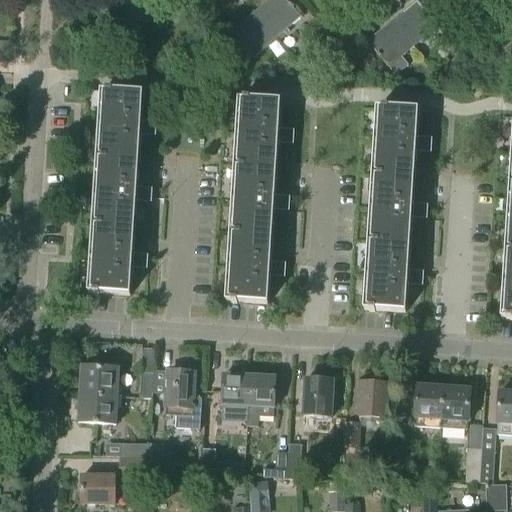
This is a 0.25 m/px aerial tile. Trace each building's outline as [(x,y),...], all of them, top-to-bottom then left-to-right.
[(138,31),(163,10),(154,0),(122,0),(116,6),(138,31)] [(275,41),(301,18),(285,0),(270,0),(253,15),(275,41)] [(413,49),(438,28),(417,2),(391,23),(413,49)] [(115,52),(138,31),(116,6),(92,27),(115,52)] [(175,25),(184,18),(176,10),(168,17),(175,25)] [(252,60),(275,41),(253,15),(230,35),(252,60)] [(313,36),(324,26),(317,18),(306,28),(313,36)] [(396,78),(408,67),(401,58),(413,49),(391,23),(367,43),(396,78)] [(511,45),(505,51),(511,59),(511,65),(503,73),(511,83),(511,45)] [(149,64),(158,74),(167,65),(158,56),(149,64)] [(358,65),(363,71),(374,63),(369,56),(358,65)] [(139,162),(142,117),(143,95),(101,92),(97,159),(139,162)] [(276,171),(280,122),(281,104),(240,101),(235,168),(276,171)] [(377,110),(373,177),(414,179),(417,133),(418,124),(419,112),(419,105),(407,103),(396,103),(396,111),(377,110)] [(135,229),(139,162),(97,159),(93,226),(135,229)] [(272,238),(276,171),(235,168),(231,235),(272,238)] [(373,177),(369,243),(410,246),(414,179),(373,177)] [(131,296),(131,283),(135,229),(93,226),(88,294),(131,296)] [(268,305),(268,299),(272,238),(231,235),(227,302),(268,305)] [(369,243),(364,310),(406,313),(407,298),(410,246),(369,243)] [(511,252),(506,252),(501,319),(511,319),(511,252)] [(118,398),(119,370),(81,368),(80,397),(118,398)] [(154,372),(154,374),(153,394),(167,395),(166,416),(177,417),(176,429),(200,431),(202,400),(199,396),(193,396),(195,374),(154,372)] [(154,374),(142,374),(140,399),(152,400),(153,394),(154,374)] [(248,408),(249,377),(223,376),(222,406),(248,408)] [(274,409),(276,378),(249,377),(248,408),(247,427),(258,428),(259,418),(273,418),(274,409)] [(332,419),(334,382),(305,380),(303,418),(332,419)] [(386,420),(388,386),(361,384),(359,419),(386,420)] [(442,421),(444,390),(418,388),(415,419),(442,421)] [(468,423),(471,392),(444,390),(442,421),(441,429),(467,431),(468,423)] [(511,436),(511,393),(500,393),(498,424),(497,436),(511,436)] [(116,426),(118,398),(80,397),(78,424),(116,426)] [(359,451),(360,425),(343,424),(342,451),(346,451),(346,455),(355,456),(355,451),(359,451)] [(479,486),(481,453),(483,427),(468,426),(465,485),(479,486)] [(149,459),(149,445),(124,445),(124,459),(118,459),(145,460),(145,459),(149,459)] [(162,474),(163,445),(151,445),(149,474),(162,474)] [(288,481),(289,446),(288,446),(288,454),(275,454),(275,471),(263,470),(263,481),(288,481)] [(300,482),(301,447),(289,446),(288,481),(300,482)] [(410,486),(413,450),(399,450),(396,486),(410,486)] [(214,477),(215,451),(203,451),(202,477),(214,477)] [(492,487),(494,454),(481,453),(479,486),(492,487)] [(145,480),(145,460),(118,459),(118,480),(145,480)] [(230,479),(245,480),(246,465),(236,464),(230,469),(230,479)] [(115,506),(116,478),(82,478),(81,505),(115,506)] [(345,506),(344,484),(329,484),(329,494),(328,494),(328,511),(346,511),(346,506),(345,506)] [(251,511),(269,511),(267,486),(250,487),(251,511)] [(421,511),(437,511),(435,486),(420,488),(421,511)] [(236,511),(251,511),(250,487),(248,487),(250,509),(236,510),(236,511)] [(486,511),(506,511),(506,488),(486,488),(486,511)]
